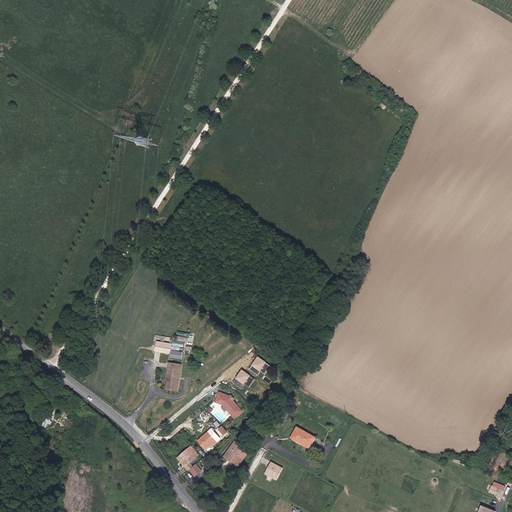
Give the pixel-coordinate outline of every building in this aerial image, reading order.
[(191,352),(180,349),(181,342),(165,338),(162,348),(178,351),(177,356),(189,359),(191,352)] [(271,366),(258,357),(248,369),(258,376),(261,372),(265,375),(271,366)] [(188,363),(176,360),(175,367),(177,367),(176,371),(174,371),(173,379),(174,379),(172,387),(182,389),(185,378),(183,378),(184,376),(185,377),(188,363)] [(255,380),(241,370),(233,383),(242,390),(245,386),(249,388),(255,380)] [(243,412),(230,397),(220,393),(216,403),(224,405),(235,418),(243,412)] [(52,417),(49,415),(40,430),(44,432),(52,417)] [(224,435),(229,431),(223,425),(219,429),(224,435)] [(209,433),(215,442),(220,438),(213,430),(209,433)] [(299,445),(308,451),(314,443),(296,431),(288,441),(298,447),(299,445)] [(215,442),(209,433),(201,440),(204,444),(202,445),(205,450),(215,442)] [(243,457),(246,458),(251,450),(247,448),(246,450),(240,446),(241,444),(236,441),(226,457),(230,459),(231,457),(239,462),(243,457)] [(185,461),(184,463),(186,466),(198,456),(192,448),(181,456),(185,461)] [(230,459),(241,466),(246,458),(243,457),(239,462),(231,457),(230,459)] [(283,468),(270,462),(264,474),(277,480),(283,468)] [(196,466),(190,470),(195,477),(201,472),(196,466)] [(505,494),(493,489),(492,490),(501,494),(499,497),(503,499),(505,494)]
